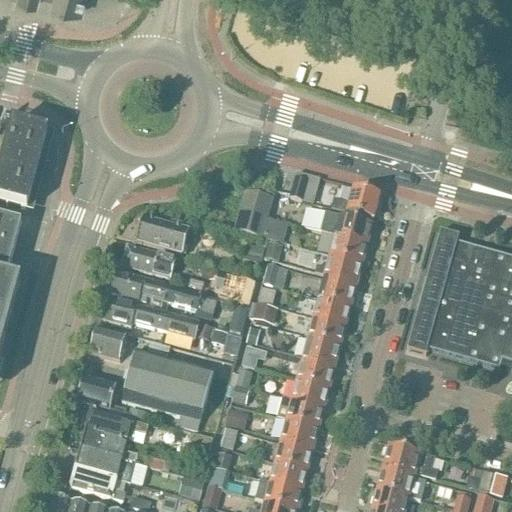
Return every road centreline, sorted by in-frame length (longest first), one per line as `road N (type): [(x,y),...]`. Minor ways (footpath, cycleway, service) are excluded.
road 1 (tertiary): [(14,511),(88,251),(124,165)]
road 2 (tertiary): [(101,147),(56,268),(0,493)]
road 3 (residential): [(372,419),(367,377),(421,183)]
road 4 (tertiary): [(425,163),(209,95)]
road 5 (tertiary): [(208,128),(421,183)]
road 6 (residential): [(511,457),(372,419)]
